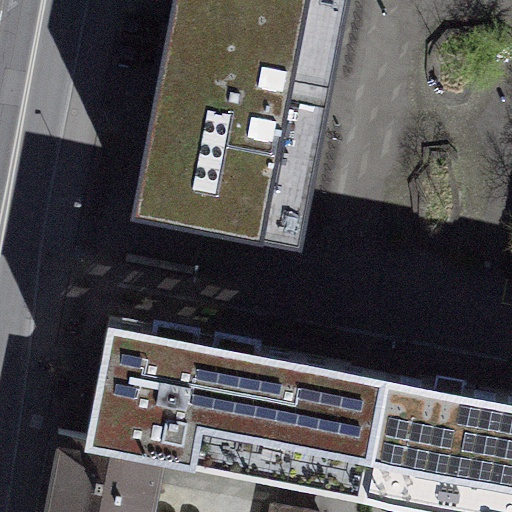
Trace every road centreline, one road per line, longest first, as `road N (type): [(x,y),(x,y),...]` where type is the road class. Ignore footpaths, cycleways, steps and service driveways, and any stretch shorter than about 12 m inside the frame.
road 1 (residential): [(511,324),(3,221)]
road 2 (secondary): [(45,0),(3,221)]
